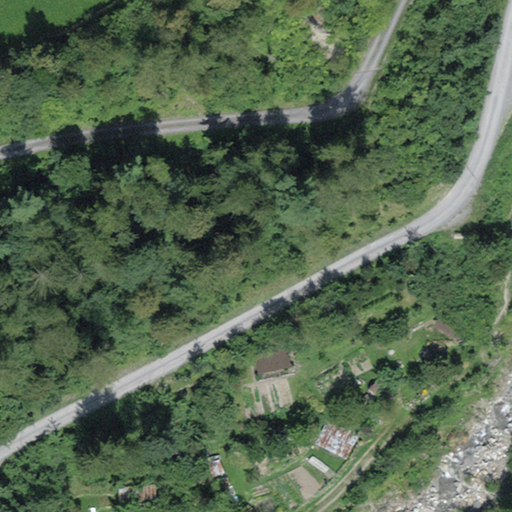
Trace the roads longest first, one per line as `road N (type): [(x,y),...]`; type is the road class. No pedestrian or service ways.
road 1 (residential): [(0,450),(441,215),(474,169),(511,24)]
road 2 (residential): [(399,0),(368,73),(340,108),(0,153)]
